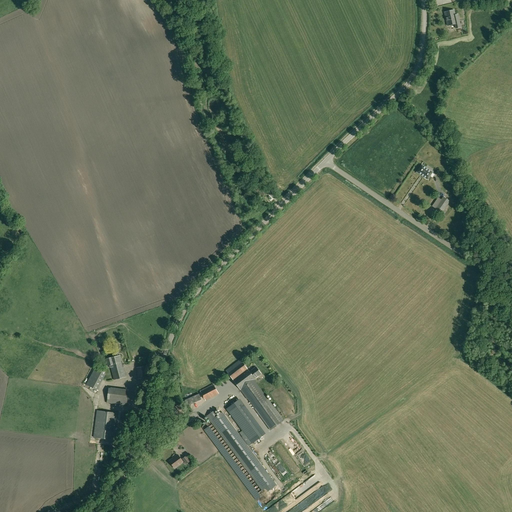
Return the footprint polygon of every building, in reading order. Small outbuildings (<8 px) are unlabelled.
[(455,15),(454,10),(444,12),(448,26),(455,24),(456,28),(461,27),(457,15),(455,15)] [(417,172),(427,180),(428,179),(427,179),(428,179),(429,180),(431,177),(430,176),(432,172),(432,173),(433,172),(422,165),(417,172)] [(443,197),(435,208),(441,213),(449,201),(443,197)] [(114,380),(126,377),(120,355),(106,359),(108,366),(110,366),(110,368),(111,368),(114,380)] [(240,359),(226,370),(240,390),(241,390),(261,374),(256,366),(249,371),(240,359)] [(96,366),(86,384),(97,390),(107,372),(96,366)] [(146,366),(136,368),(138,379),(148,377),(146,366)] [(254,380),(241,390),(271,430),(284,420),(254,380)] [(200,391),(201,393),(205,400),(218,393),(213,384),(200,391)] [(109,387),(107,403),(127,406),(129,390),(109,387)] [(199,391),(195,394),(200,403),(205,401),(199,391)] [(252,444),(266,433),(240,399),(226,409),(252,444)] [(97,411),(94,437),(114,440),(117,413),(97,411)] [(222,412),(217,416),(214,411),(207,416),(262,490),(274,482),(222,412)] [(227,458),(232,455),(211,426),(206,430),(227,458)] [(170,461),(175,468),(183,462),(178,455),(170,461)] [(190,461),(186,455),(182,458),(186,464),(190,461)] [(284,478),(287,476),(286,473),(288,473),(284,465),(279,467),(284,478)] [(242,470),(238,473),(244,480),(248,477),(242,470)] [(256,498),(261,495),(257,488),(251,491),(256,498)]
